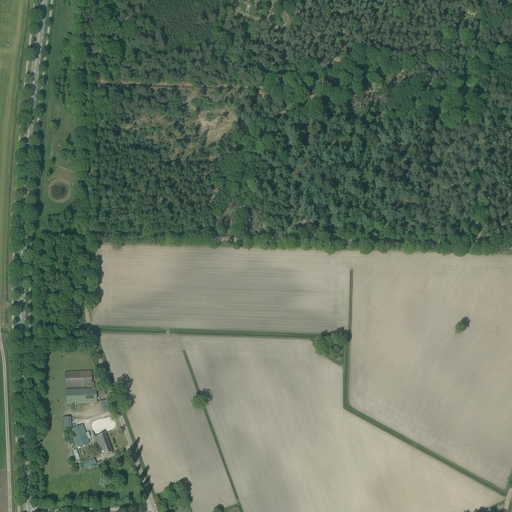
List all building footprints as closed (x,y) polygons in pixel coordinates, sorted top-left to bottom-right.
[(92,383),(91,371),(86,372),(65,373),(65,388),(92,387),(92,383)] [(65,390),(66,404),(97,403),(96,388),(94,388),(94,383),(92,383),(92,387),(92,388),(65,390)] [(110,412),(106,400),(98,402),(102,414),(110,412)] [(70,429),(77,448),(89,444),(83,425),(70,429)] [(109,444),(105,433),(93,437),(97,449),(98,448),(109,444)] [(112,452),(109,444),(98,448),(97,449),(100,456),(112,452)] [(96,464),(94,458),(82,463),(85,469),(96,464)]
